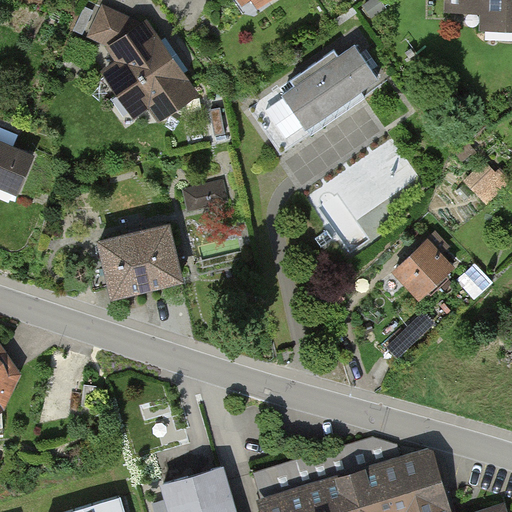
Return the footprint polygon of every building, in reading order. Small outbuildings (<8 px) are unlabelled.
[(236,0),(240,6),(249,0),(251,0),(258,10),(272,0),(236,0)] [(511,0),(449,0),(484,1),(484,25),(511,25),(511,0)] [(144,26),(104,7),(91,36),(114,46),(144,26)] [(170,59),(146,25),(144,26),(114,46),(112,48),(121,62),(111,69),(126,90),(170,59)] [(383,85),(351,38),(249,108),(281,155),(306,138),(302,131),(360,91),(364,98),(383,85)] [(194,93),(170,59),(126,90),(140,111),(150,104),(159,117),(194,93)] [(33,157),(0,143),(0,183),(18,191),(33,157)] [(486,159),(464,179),(487,203),(511,180),(511,178),(500,166),(497,170),(486,159)] [(223,182),(187,191),(191,209),(227,200),(223,182)] [(168,225),(102,241),(105,254),(87,259),(95,289),(112,285),(114,294),(181,278),(168,225)] [(427,240),(390,274),(417,303),(454,270),(427,240)] [(425,311),(384,346),(396,359),(437,324),(425,311)] [(0,348),(0,412),(2,412),(21,375),(0,348)] [(374,439),(256,473),(267,511),(505,511),(503,505),(478,511),(448,511),(432,456),(424,454),(401,461),(396,445),(374,439)] [(234,511),(221,466),(163,483),(168,498),(154,502),(156,511),(234,511)] [(124,511),(121,501),(82,511),(124,511)]
